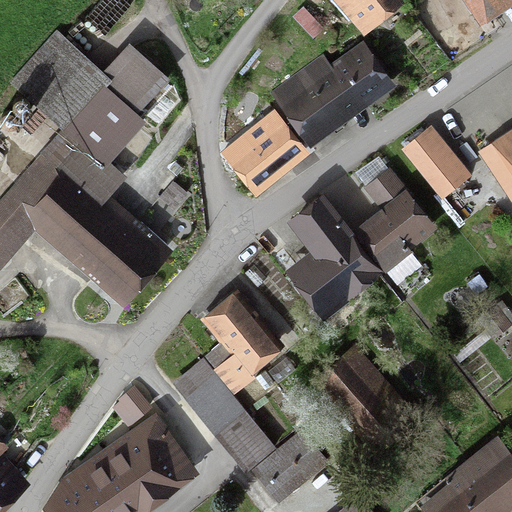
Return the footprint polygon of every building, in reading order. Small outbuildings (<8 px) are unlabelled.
[(336,0),(361,28),(395,0),(336,0)] [(465,0),(474,13),(493,0),(465,0)] [(12,82),(39,105),(82,56),(56,32),(12,82)] [(135,49),(108,78),(82,56),(39,105),(65,128),(0,202),(0,247),(32,211),(124,291),(166,243),(141,221),(133,230),(97,198),(119,174),(107,162),(143,121),(134,113),(168,77),(135,49)] [(363,52),(321,83),(309,65),(272,92),(304,136),(383,80),(363,52)] [(248,131),(223,152),(232,164),(236,161),(254,184),(303,145),(283,122),(259,142),(248,128),(247,129),(248,131)] [(431,133),(407,152),(439,191),(462,172),(431,133)] [(511,143),(502,150),(496,141),(482,151),(511,196),(511,143)] [(406,197),(410,194),(391,170),(369,189),(387,210),(358,234),(383,265),(408,246),(403,240),(426,222),(406,197)] [(323,198),(295,220),(323,256),(294,278),(321,313),(349,291),(346,286),(374,264),(323,198)] [(249,366),(276,344),(236,296),(209,318),(237,352),(215,369),(233,391),(255,373),(249,366)] [(400,422),(342,356),(323,372),(382,439),(400,422)] [(233,391),(215,369),(188,391),(253,468),(279,446),(233,391)] [(114,405),(124,417),(144,399),(133,386),(119,397),(121,399),(114,405)] [(50,506),(54,511),(125,511),(191,466),(156,416),(135,431),(141,440),(90,476),(86,470),(73,479),(77,485),(68,491),(70,493),(50,506)] [(277,499),(324,461),(300,433),(254,471),(277,499)] [(417,501),(426,511),(492,511),(511,496),(511,463),(493,440),(469,459),(480,473),(459,490),(448,476),(417,501)] [(0,498),(16,484),(0,467),(0,446),(3,444),(0,441),(0,498)]
